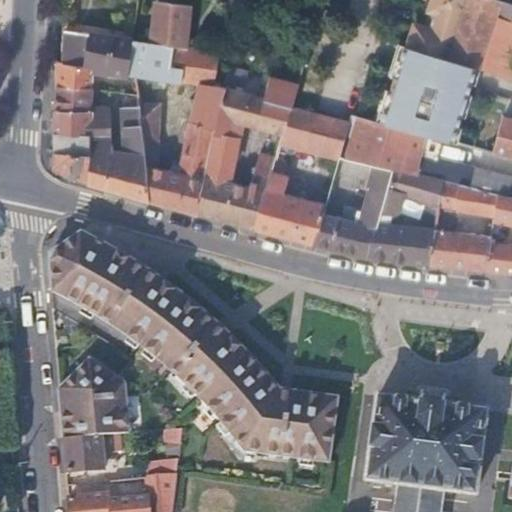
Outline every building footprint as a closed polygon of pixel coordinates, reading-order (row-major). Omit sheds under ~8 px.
[(431,0),(428,13),(438,16),(435,26),(415,20),(405,47),(413,49),(451,61),(469,0),(431,0)] [(469,0),(451,61),(478,69),(496,16),(511,22),(511,5),(502,2),(495,0),(469,0)] [(150,43),(134,41),(128,76),(136,77),(198,85),(179,168),(171,166),(169,172),(151,167),(145,165),(148,201),(197,214),(207,171),(226,86),(216,85),(220,53),(189,49),(192,6),(156,2),(150,43)] [(511,22),(496,16),(478,69),(511,79),(511,22)] [(66,33),(64,65),(94,71),(128,76),(134,41),(66,33)] [(474,83),(478,69),(451,61),(413,49),(409,62),(389,127),(425,136),(456,144),(474,83)] [(64,65),(57,64),(55,88),(93,89),(93,87),(94,71),(64,65)] [(234,65),(226,86),(207,171),(197,214),(255,230),(275,160),(276,159),(260,155),(250,187),(233,183),(243,124),(282,135),(291,107),(298,85),(269,77),(263,97),(243,91),(249,70),(234,65)] [(260,77),(251,74),(249,80),(259,82),(260,77)] [(93,89),(55,88),(53,112),(92,113),(92,107),(93,95),(93,93),(93,89)] [(92,107),(92,113),(90,134),(87,183),(148,201),(145,165),(139,105),(138,100),(122,101),(126,155),(113,152),(111,150),(109,108),(92,107)] [(145,165),(151,167),(158,105),(139,105),(145,165)] [(313,113),(291,107),(282,135),(280,142),(302,148),(313,113)] [(92,113),(53,112),(53,132),(90,134),(92,113)] [(339,157),(339,156),(349,123),(313,113),(302,148),(339,157)] [(511,158),(511,118),(499,115),(489,153),(511,158)] [(321,212),(312,244),(354,255),(372,259),(430,265),(438,231),(412,228),(413,223),(399,222),(393,220),(393,216),(397,217),(401,214),(406,195),(415,197),(425,204),(424,210),(429,211),(428,217),(439,227),(448,184),(434,181),(415,177),(420,155),(425,136),(389,127),(351,117),(349,123),(339,156),(362,163),(374,165),(368,187),(371,188),(364,211),(345,207),(341,217),(321,212)] [(90,134),(53,132),(53,169),(69,176),(87,183),(90,134)] [(415,177),(434,181),(440,160),(420,155),(415,177)] [(275,160),(255,230),(312,244),(321,212),(324,205),(282,193),(286,176),(280,174),(282,162),(275,160)] [(434,181),(448,184),(492,193),(496,174),(440,160),(434,181)] [(438,231),(430,265),(486,271),(493,237),(473,234),(456,232),(462,210),(477,213),(497,217),(502,195),(492,193),(448,184),(439,227),(438,231)] [(493,237),(486,271),(511,273),(511,197),(509,197),(502,195),(497,217),(496,221),(511,224),(511,245),(497,243),(499,230),(495,229),(493,237)] [(324,205),(321,212),(341,217),(345,207),(325,202),(324,205)] [(473,234),(493,237),(495,229),(496,221),(497,217),(477,213),(473,234)] [(52,265),(49,275),(52,310),(64,314),(89,325),(118,342),(137,354),(158,369),(190,397),(219,426),(243,452),(328,463),(337,399),(278,392),(267,379),(237,346),(202,316),(177,297),(142,275),(113,259),(77,245),(52,265)] [(88,361),(59,389),(63,440),(120,435),(127,435),(122,386),(88,361)] [(378,397),(367,481),(398,485),(394,511),(440,511),(443,491),(475,494),(486,411),(378,397)] [(147,465),(148,480),(177,478),(179,466),(185,431),(161,432),(164,463),(147,465)] [(120,435),(63,440),(66,474),(103,471),(102,453),(121,451),(120,435)] [(148,480),(145,481),(146,500),(119,502),(119,511),(172,511),(177,478),(148,480)] [(105,496),(68,500),(69,511),(119,511),(119,502),(107,503),(105,496)]
